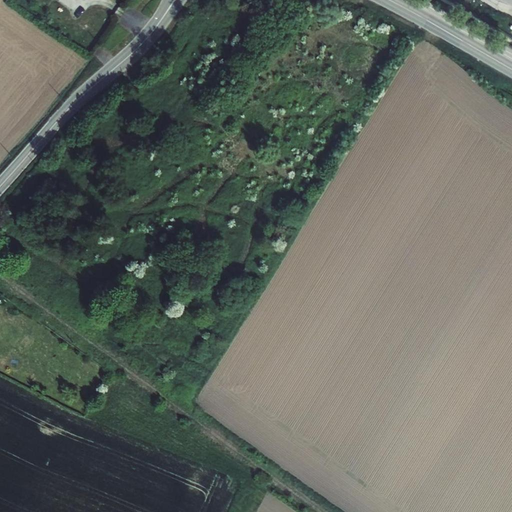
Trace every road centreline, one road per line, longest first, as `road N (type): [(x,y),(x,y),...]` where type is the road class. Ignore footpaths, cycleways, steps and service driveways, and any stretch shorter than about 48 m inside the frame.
road 1 (secondary): [(0,186),(64,112),(154,29)]
road 2 (secondary): [(511,69),(393,2)]
